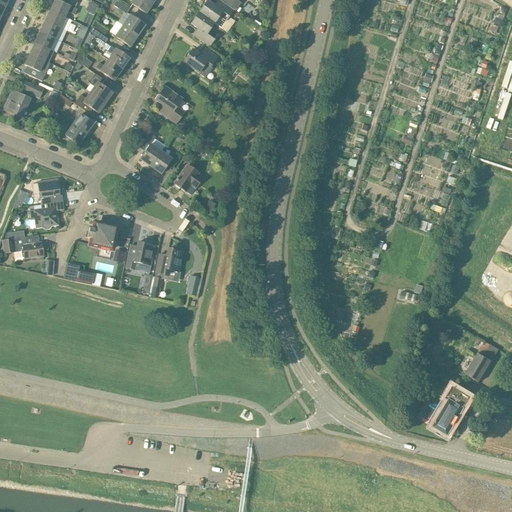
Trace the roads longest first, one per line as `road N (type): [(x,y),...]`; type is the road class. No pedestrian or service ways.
road 1 (unknown): [(414,0),(352,204),(354,227),(374,237),(396,215),(457,0)]
road 2 (secondary): [(333,407),(287,338),(273,258),(290,144),(326,0)]
road 3 (residential): [(272,431),(103,428),(84,463),(0,451)]
road 4 (residential): [(0,371),(157,406),(227,398),(261,410),(272,431)]
road 5 (residential): [(106,158),(184,214),(173,229),(89,195)]
road 6 (secondary): [(333,407),(398,441),(511,469)]
road 7 (residential): [(106,158),(177,0)]
